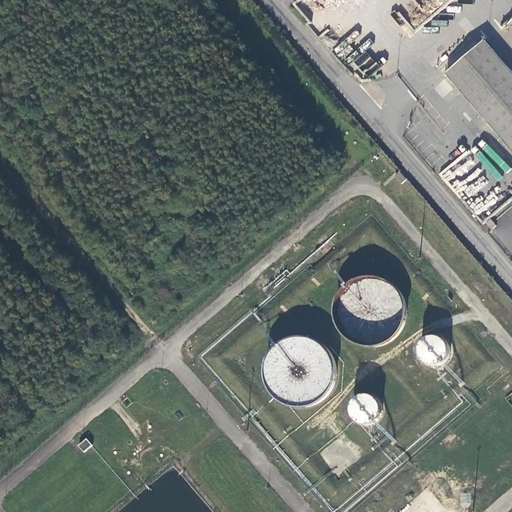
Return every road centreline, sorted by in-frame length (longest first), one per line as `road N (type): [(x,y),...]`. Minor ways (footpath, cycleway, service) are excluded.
road 1 (unclassified): [(272,0),(511,281)]
road 2 (track): [(167,351),(0,161)]
road 3 (unknown): [(483,0),(353,95)]
